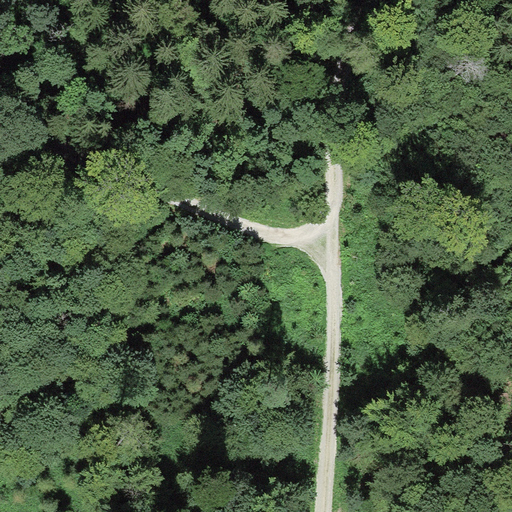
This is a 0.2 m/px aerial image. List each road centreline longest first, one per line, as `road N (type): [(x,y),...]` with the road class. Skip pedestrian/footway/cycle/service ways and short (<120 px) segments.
road 1 (track): [(333,254),(245,229),(0,118)]
road 2 (track): [(371,0),(342,64),(333,254)]
road 3 (track): [(333,254),(324,511)]
